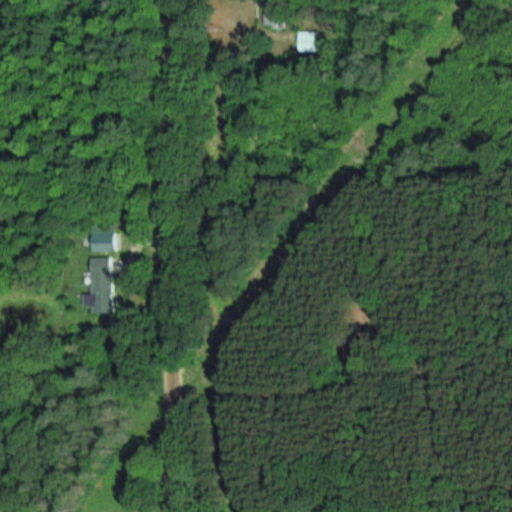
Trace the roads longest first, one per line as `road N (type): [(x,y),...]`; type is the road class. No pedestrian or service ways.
road 1 (residential): [(177,511),(175,0)]
road 2 (residential): [(511,462),(496,426),(490,380),(511,337),(506,260),(465,204),(479,117)]
